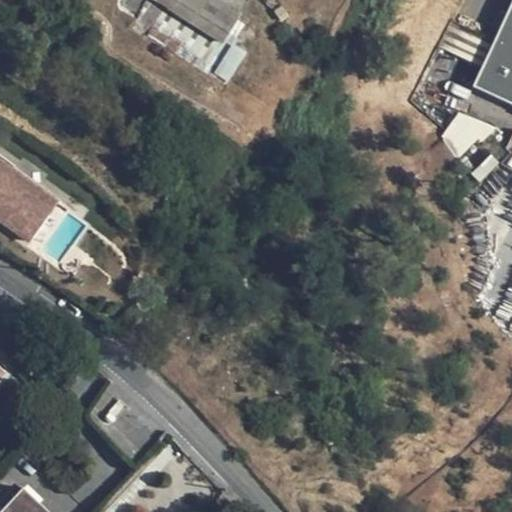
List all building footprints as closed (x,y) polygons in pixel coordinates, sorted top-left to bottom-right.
[(134,15),(143,0),(124,0),(121,5),(134,15)] [(237,12),(217,0),(143,0),(134,15),(128,24),(145,34),(166,3),(220,38),(237,12)] [(511,0),(509,0),(470,83),(511,104),(511,0)] [(230,81),(244,49),(228,42),(214,75),(230,81)] [(454,110),(441,143),(464,152),(470,137),(486,143),(492,125),(454,110)] [(0,224),(28,242),(53,202),(0,168),(0,224)] [(0,511),(49,511),(24,489),(0,511)]
